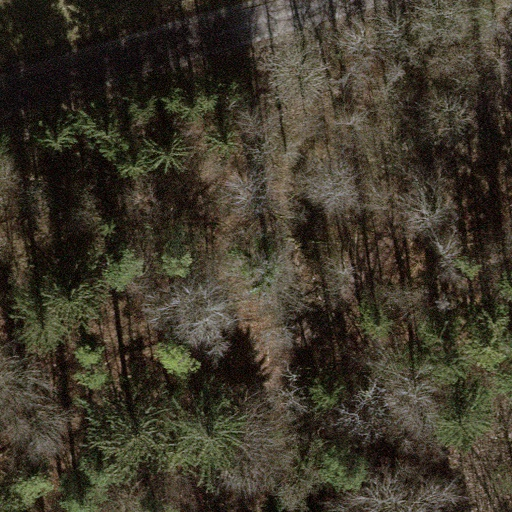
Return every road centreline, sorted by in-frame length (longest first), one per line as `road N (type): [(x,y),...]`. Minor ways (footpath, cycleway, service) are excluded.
road 1 (track): [(511,74),(405,220),(165,511)]
road 2 (unclassified): [(323,0),(0,99)]
